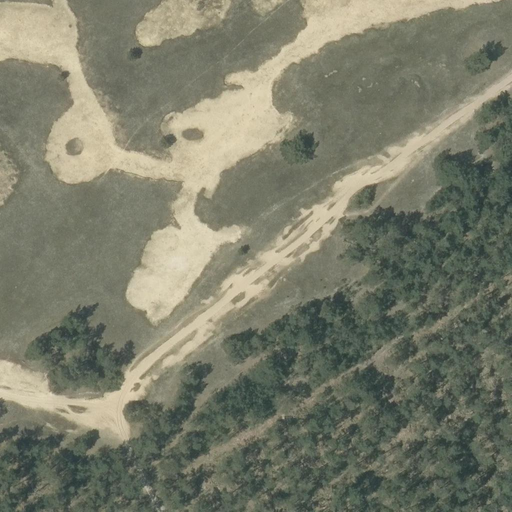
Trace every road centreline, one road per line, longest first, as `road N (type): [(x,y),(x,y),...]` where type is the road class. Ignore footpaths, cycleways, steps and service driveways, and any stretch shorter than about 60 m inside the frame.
road 1 (unknown): [(0,395),(87,406),(112,400),(159,349),(311,230),(360,180),(511,78)]
road 2 (unknown): [(160,511),(107,401)]
